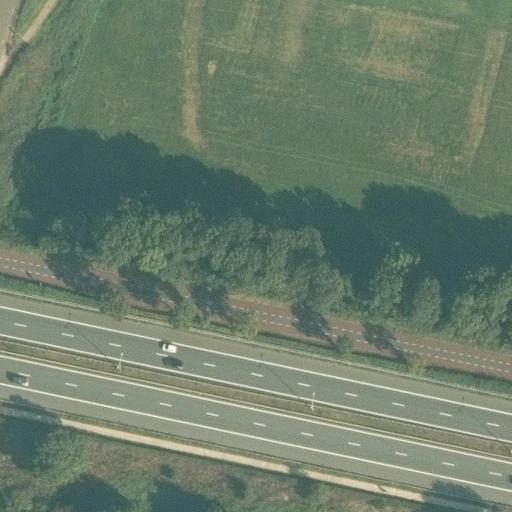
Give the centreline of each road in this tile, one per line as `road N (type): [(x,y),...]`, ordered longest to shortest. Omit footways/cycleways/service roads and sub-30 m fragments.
road 1 (trunk): [(0,371),(511,479)]
road 2 (trunk): [(511,429),(0,322)]
road 3 (unclassified): [(511,374),(0,268)]
